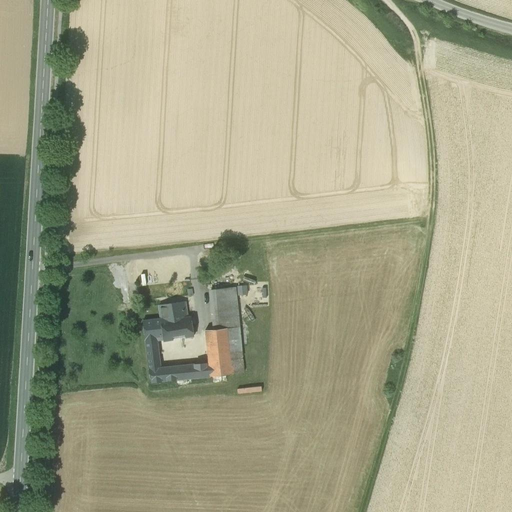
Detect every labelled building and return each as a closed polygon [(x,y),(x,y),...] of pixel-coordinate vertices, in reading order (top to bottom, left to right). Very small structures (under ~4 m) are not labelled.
[(247,294),(246,284),(237,285),(237,295),(247,294)] [(211,290),(212,303),(237,301),(235,287),(211,290)] [(212,303),(215,330),(227,329),(239,327),(237,301),(212,303)] [(161,319),(161,322),(187,318),(184,302),(159,306),(161,319)] [(143,321),(145,342),(157,341),(163,340),(163,341),(194,336),(191,317),(187,318),(161,322),(161,319),(143,321)] [(239,327),(227,329),(232,374),(244,373),(239,327)] [(215,330),(205,331),(206,339),(208,364),(160,368),(157,341),(145,342),(151,382),(232,374),(227,329),(215,330)]
